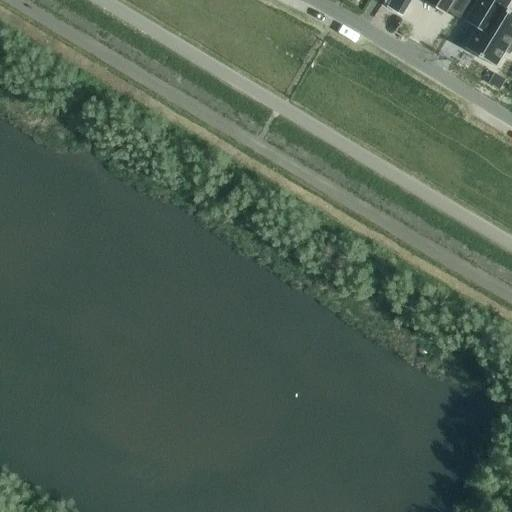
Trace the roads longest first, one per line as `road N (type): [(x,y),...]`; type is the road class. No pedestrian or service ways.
road 1 (unclassified): [(103,0),(511,244)]
road 2 (residential): [(511,118),(313,0)]
